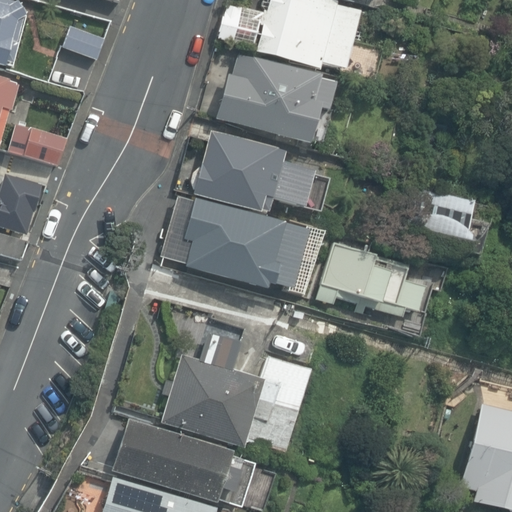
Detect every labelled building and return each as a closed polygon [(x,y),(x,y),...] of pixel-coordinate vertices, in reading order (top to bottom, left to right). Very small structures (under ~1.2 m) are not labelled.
[(21,1),(14,0),(0,0),(0,63),(13,67),(26,16),(21,1)] [(332,0),(264,0),(251,48),(316,64),(332,0)] [(104,39),(70,27),(63,48),(97,60),(104,39)] [(323,77),(249,57),(243,79),(230,75),(218,120),(312,146),(323,105),(316,103),(323,77)] [(0,121),(3,109),(15,112),(22,84),(0,77),(0,121)] [(67,139),(17,124),(9,151),(59,166),(67,139)] [(288,154),(212,133),(196,195),(262,212),(266,196),(307,207),(317,172),(285,163),(288,154)] [(495,210),(403,186),(388,242),(480,267),(495,210)] [(37,207),(0,196),(0,254),(22,261),(37,207)] [(287,224),(196,198),(185,240),(195,243),(188,268),(270,291),(272,283),(278,285),(284,265),(276,263),(287,224)] [(409,268),(333,244),(319,290),(395,313),(409,268)] [(246,448),(267,380),(183,354),(162,422),(246,448)] [(511,409),(478,401),(456,484),(473,488),(470,499),(511,510),(511,409)] [(236,453),(131,420),(115,471),(220,503),(236,453)] [(216,511),(217,510),(114,478),(103,511),(216,511)]
